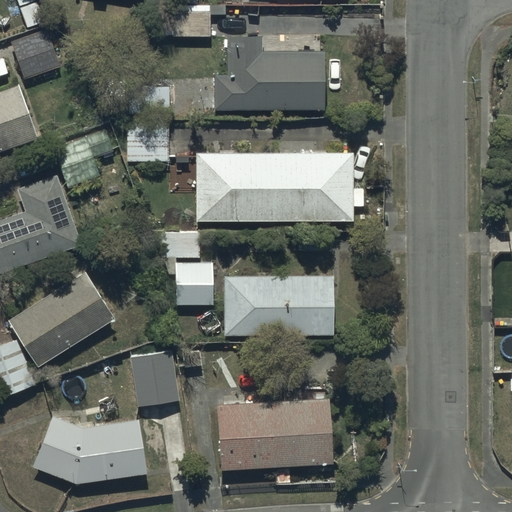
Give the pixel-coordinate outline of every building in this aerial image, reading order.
[(207,34),(207,9),(172,9),(172,34),(207,34)] [(46,29),(11,42),(24,78),(59,65),(46,29)] [(225,78),(212,78),(213,112),(321,111),(321,54),(261,55),(260,39),(225,39),(225,78)] [(168,157),(167,85),(126,85),(126,157),(168,157)] [(0,156),(34,145),(16,91),(0,96),(0,156)] [(105,132),(51,152),(67,195),(122,175),(105,132)] [(351,154),(194,153),(194,222),(351,222),(351,154)] [(24,217),(0,225),(0,276),(78,250),(54,182),(16,195),(24,217)] [(198,235),(161,235),(161,260),(198,260),(198,235)] [(212,268),(174,268),(174,309),(212,309),(212,268)] [(15,339),(0,344),(0,397),(36,384),(26,356),(36,368),(112,320),(83,274),(8,321),(15,339)] [(331,279),(223,279),(223,338),(331,338),(331,279)] [(129,375),(135,411),(175,405),(169,369),(129,375)] [(215,406),(218,471),(328,466),(326,401),(215,406)] [(73,489),(143,479),(135,426),(82,434),(50,421),(30,471),(73,489)]
